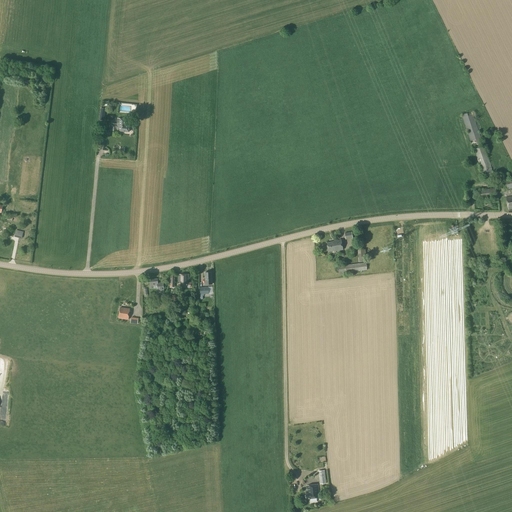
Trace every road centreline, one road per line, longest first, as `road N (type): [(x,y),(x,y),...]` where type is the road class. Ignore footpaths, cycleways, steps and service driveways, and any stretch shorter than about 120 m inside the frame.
road 1 (tertiary): [(511,215),(376,219),(126,273),(0,264)]
road 2 (track): [(298,491),(286,461),(282,239)]
